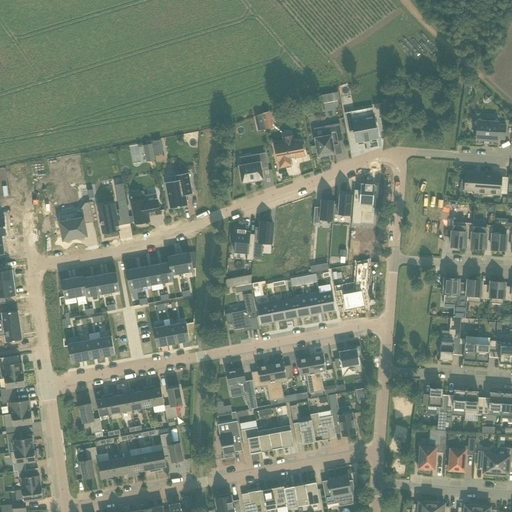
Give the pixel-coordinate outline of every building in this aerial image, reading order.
[(331,102),(340,100),(338,92),(330,94),(331,102)] [(378,138),(374,115),(353,119),(352,111),(345,113),(349,133),(354,132),(356,142),(365,141),(365,142),(370,141),(370,140),(378,138)] [(255,114),(257,129),(271,127),(269,112),(255,114)] [(497,119),(494,121),(482,121),(480,118),(474,123),(476,126),(475,140),(498,142),(498,139),(505,139),(506,125),(499,125),(499,122),(497,119)] [(343,141),(340,123),(325,126),(324,137),(315,138),(318,156),(334,153),(332,143),(343,141)] [(287,142),(288,143),(275,145),(274,145),(273,145),(274,146),(277,161),(277,162),(278,162),(279,161),(280,168),(291,166),(289,157),(295,156),(296,158),(304,157),(305,157),(305,156),(302,142),(294,144),(294,142),(289,142),(287,142)] [(155,160),(152,144),(144,146),(147,162),(155,160)] [(268,166),(265,153),(252,155),(254,163),(239,166),(242,183),(250,181),(250,182),(256,181),(256,180),(263,179),(261,168),(268,166)] [(486,190),(485,194),(500,195),(501,176),(484,175),(484,173),(466,171),(465,181),(462,181),(462,179),(461,179),(460,190),(475,191),(475,189),(486,190)] [(193,194),(189,173),(175,175),(176,181),(166,182),(170,209),(188,206),(186,195),(193,194)] [(375,186),(375,185),(365,184),(361,183),(360,188),(360,190),(354,190),(352,224),(361,224),(362,212),(372,212),(374,195),(375,195),(376,186),(375,186)] [(100,211),(104,233),(119,230),(118,225),(117,222),(122,221),(122,224),(130,223),(124,191),(116,192),(119,209),(115,210),(115,208),(100,211)] [(350,216),(352,194),(340,193),(339,204),(334,204),(333,214),(350,216)] [(131,201),(136,224),(149,221),(149,217),(148,215),(152,215),(160,213),(158,201),(146,203),(145,199),(131,201)] [(321,207),(315,207),(313,223),(320,223),(320,220),(333,220),(333,214),(334,204),(334,201),(321,200),(321,207)] [(313,208),(301,207),(300,219),(295,219),(293,236),(300,236),(300,229),(311,230),(313,208)] [(293,215),(281,215),(280,226),(275,226),(273,243),(280,244),(281,237),(291,237),(293,215)] [(60,222),(63,240),(87,236),(84,218),(60,222)] [(256,227),(255,234),(253,255),(262,256),(263,243),(271,243),(273,222),(261,222),(261,228),(256,227)] [(466,226),(453,225),(451,247),(465,248),(465,235),(472,236),(473,226),(473,224),(466,223),(466,226)] [(473,226),(472,236),(471,248),(485,249),(486,237),(493,237),(493,228),(493,225),(486,225),(486,227),(473,226)] [(493,228),(493,237),(492,249),(505,250),(506,238),(511,238),(511,226),(506,226),(506,229),(493,228)] [(234,253),(247,254),(247,260),(253,261),(253,255),(255,234),(250,234),(250,232),(245,231),(246,230),(238,230),(238,231),(236,231),(234,253)] [(190,252),(179,254),(183,273),(194,271),(190,252)] [(183,273),(179,254),(168,256),(169,262),(172,275),(183,273)] [(351,254),(350,262),(359,262),(359,254),(351,254)] [(169,262),(159,264),(162,283),(173,281),(172,275),(169,262)] [(357,264),(356,282),(355,291),(344,294),(346,307),(346,309),(359,306),(365,305),(362,293),(366,292),(368,262),(357,264)] [(162,283),(159,264),(148,266),(151,285),(162,283)] [(151,285),(148,266),(137,268),(141,287),(151,285)] [(141,287),(137,268),(126,270),(130,289),(141,287)] [(0,271),(0,284),(14,282),(12,270),(0,271)] [(119,291),(116,272),(105,274),(108,293),(119,291)] [(108,293),(105,274),(94,276),(98,295),(108,293)] [(83,278),(84,278),(83,276),(72,278),(76,297),(86,295),(87,295),(83,278)] [(98,295),(94,276),(84,278),(83,278),(87,295),(86,295),(86,297),(98,295)] [(76,297),(72,278),(61,280),(65,299),(76,297)] [(458,279),(445,278),(444,299),(457,300),(456,307),(454,307),(454,317),(465,318),(467,301),(468,286),(458,286),(458,279)] [(468,280),(468,286),(467,301),(480,302),(480,299),(490,300),(491,288),(481,287),(481,281),(468,280)] [(491,281),(491,288),(490,300),(489,304),(503,304),(503,302),(503,301),(511,301),(511,289),(504,289),(504,282),(491,281)] [(7,296),(15,295),(14,282),(0,284),(0,303),(8,303),(7,296)] [(254,289),(253,283),(241,286),(243,291),(254,289)] [(332,291),(319,293),(323,313),(336,311),(332,291)] [(249,319),(257,318),(252,293),(243,295),(246,310),(226,314),(227,324),(233,323),(234,330),(250,327),(249,319)] [(323,313),(319,293),(307,296),(311,315),(323,313)] [(311,315),(307,296),(294,298),(298,318),(311,315)] [(298,318),(294,298),(282,300),(286,320),(298,318)] [(286,320),(282,300),(269,303),(273,322),(286,320)] [(273,322),(269,303),(257,305),(260,325),(273,322)] [(0,328),(20,326),(18,311),(2,313),(3,320),(0,320),(0,328)] [(186,322),(175,324),(179,343),(190,341),(186,322)] [(175,324),(165,326),(168,345),(179,343),(175,324)] [(20,326),(0,328),(0,335),(5,335),(6,342),(22,340),(20,326)] [(165,326),(154,328),(157,347),(168,345),(165,326)] [(115,355),(111,336),(100,338),(104,357),(115,355)] [(459,345),(460,338),(441,337),(440,359),(452,360),(453,355),(459,355),(459,354),(459,345)] [(104,357),(100,338),(90,340),(93,359),(104,357)] [(464,361),(476,362),(477,344),(465,343),(465,339),(460,338),(459,345),(465,345),(464,361)] [(93,359),(90,340),(79,342),(83,361),(93,359)] [(490,345),(477,344),(476,362),(488,363),(489,347),(495,347),(495,341),(490,340),(490,345)] [(499,363),(511,364),(511,361),(511,346),(501,346),(501,341),(495,341),(495,347),(501,348),(499,363)] [(83,361),(79,342),(68,344),(71,363),(83,361)] [(360,364),(359,355),(362,355),(360,346),(348,348),(348,350),(339,352),(340,358),(334,359),(336,369),(360,364)] [(327,371),(324,355),(310,357),(317,392),(317,396),(323,395),(323,391),(324,391),(320,372),(327,371)] [(317,392),(310,357),(297,359),(300,376),(306,374),(310,393),(311,393),(312,397),(317,396),(317,392)] [(288,382),(284,362),(270,364),(277,399),(284,398),(281,383),(288,382)] [(0,369),(1,378),(5,377),(23,374),(22,363),(0,365),(0,369)] [(277,399),(270,364),(257,367),(258,371),(251,372),(253,380),(252,380),(254,388),(267,386),(270,401),(277,399)] [(254,388),(252,380),(245,381),(243,369),(227,372),(230,390),(240,388),(250,409),(254,408),(257,408),(254,388)] [(24,374),(23,374),(5,377),(6,390),(1,391),(1,397),(16,395),(15,387),(25,386),(24,374)] [(155,386),(149,387),(153,406),(164,404),(161,388),(156,389),(155,386)] [(142,408),(153,406),(149,387),(144,388),(144,391),(139,392),(142,408)] [(183,405),(179,387),(167,389),(170,405),(164,406),(167,419),(177,417),(175,406),(183,405)] [(358,401),(364,400),(365,388),(355,390),(358,401)] [(430,388),(429,394),(423,394),(423,405),(429,405),(429,406),(436,406),(435,411),(447,412),(448,395),(442,395),(443,389),(430,388)] [(142,408),(139,392),(134,393),(134,390),(128,391),(132,410),(142,408)] [(465,409),(466,391),(454,390),(453,395),(448,395),(447,412),(452,412),(453,408),(465,409)] [(132,410),(128,391),(122,392),(123,395),(118,396),(121,412),(132,410)] [(465,413),(482,414),(484,398),(478,397),(478,392),(466,391),(465,409),(465,413)] [(489,398),(484,398),(482,414),(500,416),(501,411),(502,394),(490,393),(489,398)] [(121,412),(118,396),(113,397),(113,394),(107,395),(111,414),(121,412)] [(511,394),(502,394),(501,411),(511,411),(511,394)] [(17,402),(16,395),(1,397),(2,403),(10,402),(12,414),(30,412),(30,411),(29,400),(17,402)] [(111,414),(107,395),(101,396),(102,399),(96,400),(99,416),(111,414)] [(102,431),(100,418),(94,419),(91,404),(79,406),(83,423),(90,422),(92,433),(95,433),(102,431)] [(331,409),(332,416),(334,428),(335,434),(336,434),(336,432),(342,431),(343,437),(356,434),(355,427),(356,427),(355,420),(353,420),(352,413),(351,413),(340,415),(338,408),(337,408),(338,409),(332,410),(332,409),(331,409)] [(31,411),(30,411),(30,412),(12,414),(13,426),(6,427),(7,434),(21,432),(20,425),(33,423),(31,411)] [(334,428),(332,416),(319,418),(318,413),(310,414),(311,420),(315,442),(316,442),(316,441),(329,439),(328,429),(334,428)] [(311,420),(299,422),(294,423),(295,432),(301,431),(303,444),(315,442),(311,420)] [(243,450),(238,421),(229,422),(230,430),(219,432),(224,459),(226,458),(226,460),(232,458),(232,457),(234,457),(233,452),(243,450)] [(294,446),(290,425),(279,427),(283,448),(294,446)] [(258,431),(258,427),(241,430),(244,442),(248,441),(250,454),(262,451),(258,431)] [(283,448),(279,427),(268,429),(272,450),(283,448)] [(272,450),(268,429),(258,431),(262,451),(272,450)] [(32,438),(22,439),(21,432),(7,434),(8,441),(14,440),(15,452),(16,452),(34,449),(32,438)] [(160,435),(163,448),(169,447),(171,462),(183,460),(180,443),(173,444),(171,433),(160,435)] [(439,435),(438,452),(445,452),(446,435),(439,435)] [(474,455),(476,439),(469,438),(468,446),(458,445),(458,449),(450,449),(449,470),(452,470),(452,471),(461,472),(461,471),(464,471),(465,453),(468,453),(467,454),(474,455)] [(80,461),(83,479),(95,477),(92,461),(98,460),(96,447),(85,449),(87,460),(80,461)] [(435,459),(435,458),(435,448),(421,447),(419,464),(418,464),(417,469),(426,470),(426,468),(434,469),(435,459)] [(497,455),(495,475),(504,476),(504,474),(508,474),(509,467),(511,466),(511,448),(506,448),(505,456),(497,455)] [(34,449),(16,452),(15,452),(11,452),(13,464),(36,461),(36,459),(38,458),(37,452),(34,451),(34,449)] [(163,450),(152,452),(156,471),(161,470),(161,467),(166,466),(163,450)] [(497,455),(485,454),(485,451),(478,451),(477,464),(484,465),(483,472),(487,473),(487,475),(495,475),(497,455)] [(156,471),(152,452),(141,454),(144,470),(149,469),(150,472),(156,471)] [(144,470),(141,454),(131,456),(134,475),(140,474),(140,471),(144,470)] [(134,475),(131,456),(120,458),(123,474),(128,473),(129,476),(134,475)] [(123,474),(120,458),(110,460),(113,479),(119,478),(118,475),(123,474)] [(113,479),(110,460),(98,462),(102,478),(107,477),(107,480),(113,479)] [(21,478),(23,489),(41,487),(39,475),(21,478)] [(328,480),(322,481),(325,497),(337,495),(339,506),(351,504),(350,499),(353,498),(354,486),(353,480),(349,481),(348,476),(328,480)] [(316,482),(305,484),(309,505),(320,502),(316,482)] [(309,505),(305,484),(295,486),(298,507),(309,505)] [(41,486),(41,487),(23,489),(22,489),(24,501),(43,499),(43,497),(45,495),(44,489),(42,488),(41,486)] [(284,488),(284,486),(273,488),(277,509),(287,507),(284,488)] [(298,507),(295,486),(284,488),(287,507),(287,509),(298,507)] [(277,509),(273,488),(262,490),(266,510),(267,510),(277,509)] [(266,511),(267,510),(266,510),(262,490),(248,493),(250,503),(244,504),(245,511),(266,511)] [(241,511),(239,500),(232,501),(231,496),(225,497),(225,495),(215,497),(217,509),(215,509),(215,511),(241,511)] [(411,511),(430,511),(432,501),(424,500),(423,502),(419,502),(419,509),(412,509),(411,511)] [(432,501),(430,511),(450,511),(444,511),(444,504),(440,503),(440,501),(432,501)] [(170,510),(164,511),(184,511),(185,508),(184,508),(184,509),(181,509),(180,502),(179,502),(179,503),(170,505),(169,504),(170,510)]
